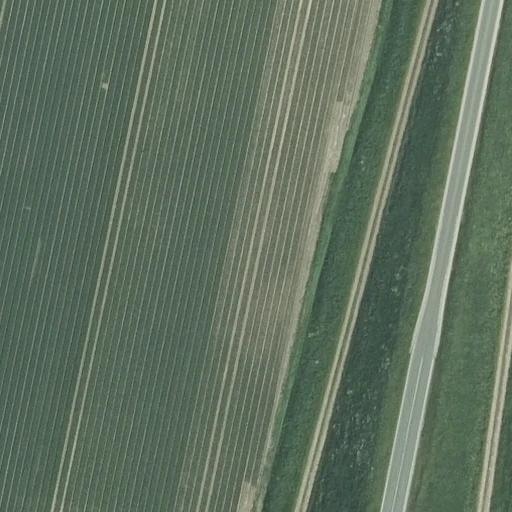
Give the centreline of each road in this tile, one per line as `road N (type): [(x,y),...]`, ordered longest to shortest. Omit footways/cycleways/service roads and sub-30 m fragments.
road 1 (track): [(432,0),(300,511)]
road 2 (unclassified): [(390,511),(490,0)]
road 3 (track): [(481,511),(511,292)]
